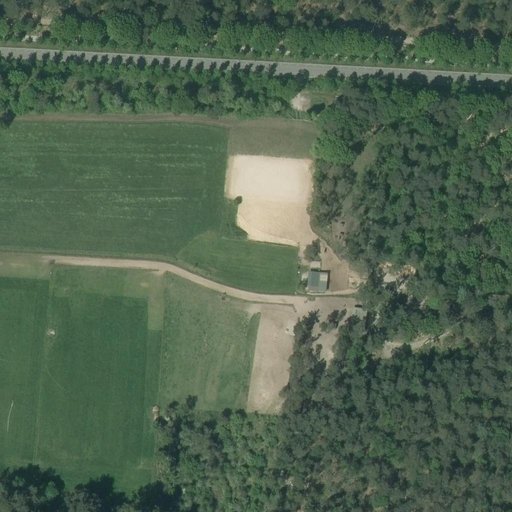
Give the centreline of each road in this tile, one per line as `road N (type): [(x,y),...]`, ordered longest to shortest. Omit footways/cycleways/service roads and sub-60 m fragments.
road 1 (track): [(511,44),(382,25),(308,36),(0,20)]
road 2 (primary): [(511,82),(0,54)]
road 3 (track): [(49,259),(166,267),(248,296),(368,303),(420,283),(511,298)]
